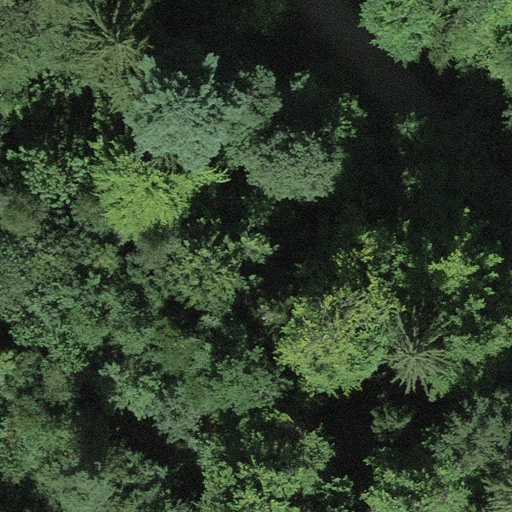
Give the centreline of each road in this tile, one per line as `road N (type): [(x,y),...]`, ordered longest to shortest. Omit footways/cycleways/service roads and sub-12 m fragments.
road 1 (track): [(206,511),(143,438),(0,323)]
road 2 (track): [(511,204),(400,97),(327,0)]
